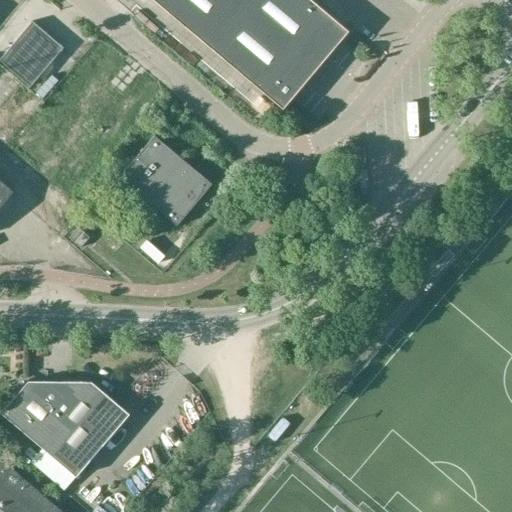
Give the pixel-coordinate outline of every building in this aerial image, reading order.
[(152,0),(274,102),(282,109),(348,31),(310,0),(152,0)] [(64,49),(57,43),(33,23),(2,61),(33,86),(64,49)] [(0,79),(0,142),(51,184),(124,98),(88,69),(46,117),(0,79)] [(177,225),(211,185),(155,136),(120,177),(177,225)] [(0,210),(15,194),(0,181),(0,210)] [(80,247),(88,238),(78,229),(70,238),(80,247)] [(76,477),(130,415),(92,382),(28,383),(2,414),(76,477)] [(170,409),(163,417),(180,432),(187,424),(170,409)] [(0,511),(60,511),(0,460),(0,511)]
